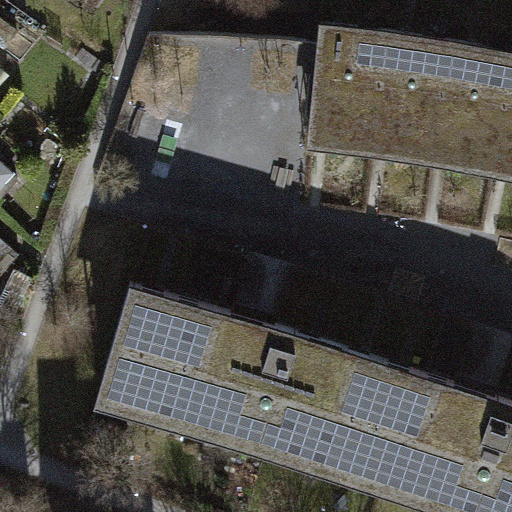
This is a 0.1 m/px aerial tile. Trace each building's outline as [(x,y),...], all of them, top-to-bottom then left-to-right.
[(311,116),(373,124),(389,29),(321,23),(311,116)] [(373,124),(435,132),(452,38),(389,29),(373,124)] [(511,59),(511,48),(452,38),(435,132),(497,143),(511,59)] [(511,59),(497,143),(511,146),(511,59)] [(103,369),(388,461),(419,368),(132,281),(103,369)] [(511,400),(419,368),(388,461),(511,500),(511,400)]
